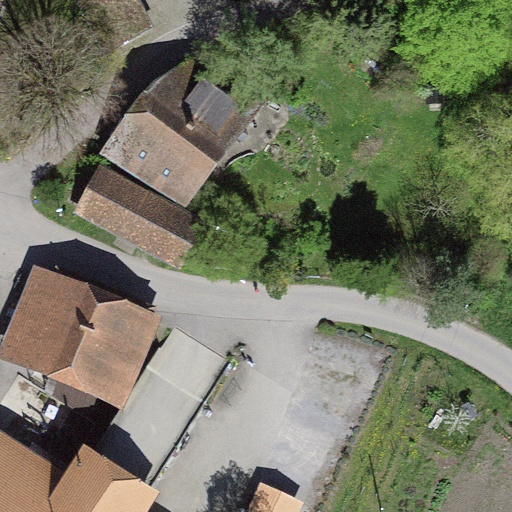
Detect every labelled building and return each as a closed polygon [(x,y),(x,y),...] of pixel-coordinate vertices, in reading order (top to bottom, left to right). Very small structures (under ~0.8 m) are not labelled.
[(0,0),(0,108),(36,0),(0,0)] [(115,0),(130,24),(153,11),(146,0),(115,0)] [(246,114),(186,68),(162,101),(160,100),(133,136),(137,139),(120,162),(106,153),(105,154),(179,202),(246,114)] [(200,231),(99,174),(80,208),(180,264),(200,231)] [(143,334),(19,283),(0,328),(0,381),(106,425),(143,334)] [(82,481),(135,511),(137,511),(227,363),(173,330),(82,481)] [(45,482),(0,455),(0,511),(135,511),(82,481),(56,465),(45,482)]
